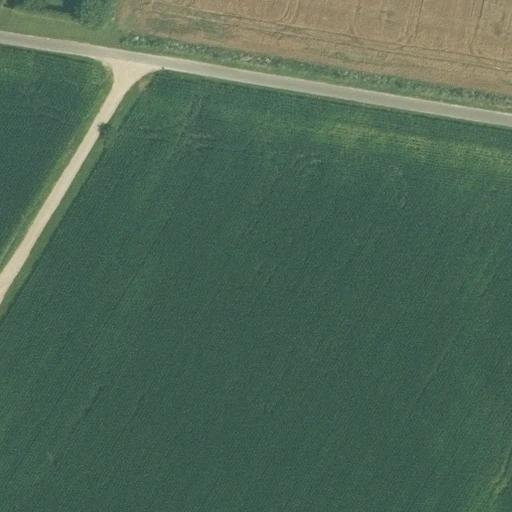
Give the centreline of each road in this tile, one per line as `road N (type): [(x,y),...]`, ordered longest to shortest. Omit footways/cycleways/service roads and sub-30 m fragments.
road 1 (residential): [(511,120),(0,41)]
road 2 (track): [(135,62),(0,286)]
